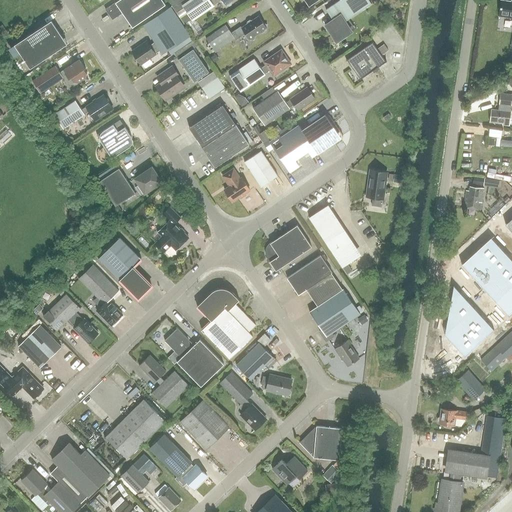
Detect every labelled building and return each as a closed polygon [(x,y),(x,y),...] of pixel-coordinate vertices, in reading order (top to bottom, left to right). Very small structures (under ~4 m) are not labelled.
[(132,28),(165,5),(161,0),(119,0),(115,3),(115,2),(105,9),(112,20),(122,13),(132,28)] [(191,0),(177,10),(186,23),(212,5),(212,6),(218,2),(217,0),(191,0)] [(348,19),(371,3),(368,0),(339,0),(325,10),(332,20),(325,25),(336,42),(356,29),(348,19)] [(511,0),(511,2),(500,0),(498,16),(511,18),(510,20),(511,20),(511,0)] [(152,39),(162,54),(191,35),(174,11),(151,26),(157,35),(152,39)] [(238,30),(242,36),(244,35),(246,39),(252,40),(254,39),(255,36),(259,33),(262,34),(266,31),(267,25),(264,24),(258,16),(238,30)] [(30,69),(60,49),(67,44),(51,21),(14,45),(14,46),(9,49),(19,64),(24,60),(30,69)] [(8,35),(2,25),(0,26),(0,32),(3,38),(8,35)] [(242,36),(238,30),(237,29),(231,33),(225,25),(205,38),(215,52),(234,38),(236,40),(242,36)] [(160,51),(154,42),(149,46),(146,42),(132,52),(140,64),(155,54),(160,51)] [(345,61),(359,80),(386,61),(373,42),(345,61)] [(389,50),(384,44),(378,48),(383,54),(389,50)] [(194,82),(209,72),(193,49),(178,59),(194,82)] [(273,76),(291,64),(281,50),(263,62),(265,65),(260,68),(254,59),(229,76),(240,92),(265,75),(264,74),(269,71),(273,76)] [(74,82),(79,82),(86,78),(86,74),(84,70),(85,69),(81,62),(77,61),(63,70),(63,71),(60,73),(55,66),(32,82),(40,93),(63,78),(62,77),(64,76),(67,74),(70,78),(71,78),(74,82)] [(186,86),(172,67),(156,78),(160,84),(156,87),(165,101),(186,86)] [(210,97),(226,86),(219,75),(203,86),(210,97)] [(261,95),(265,100),(253,108),(264,125),(289,108),(294,105),(298,111),(315,99),(307,87),(290,99),(290,100),(286,103),(278,91),(276,92),(273,87),(261,95)] [(509,126),(511,98),(511,94),(500,93),(498,110),(491,109),(490,122),(501,123),(501,125),(509,126)] [(89,112),(95,121),(113,109),(103,95),(81,110),(75,101),(49,119),(58,133),(84,115),(89,112)] [(189,128),(215,167),(249,144),(223,105),(189,128)] [(299,126),(271,144),(290,172),(298,166),(294,160),(308,151),(312,157),(340,138),(325,115),(302,131),(299,126)] [(118,131),(113,124),(96,135),(104,147),(102,148),(101,150),(99,149),(98,150),(97,151),(97,153),(97,155),(97,157),(98,158),(99,160),(100,161),(101,162),(102,163),(103,160),(104,161),(107,161),(108,161),(110,160),(129,147),(131,145),(132,143),(132,140),(131,137),(124,127),(118,131)] [(473,147),(493,152),(494,146),(475,142),(473,147)] [(261,187),(277,176),(261,151),(244,162),(261,187)] [(115,207),(135,193),(119,168),(99,182),(115,207)] [(152,168),(135,179),(145,193),(161,182),(152,168)] [(244,194),(249,190),(242,178),(240,179),(233,169),(223,176),(230,186),(224,190),(232,202),(239,197),(240,198),(245,195),(244,194)] [(383,199),(387,172),(370,170),(366,197),(383,199)] [(394,174),(393,182),(402,184),(403,176),(394,174)] [(483,185),(498,187),(499,180),(484,178),(483,185)] [(480,210),(483,188),(469,186),(469,191),(466,191),(464,207),(480,210)] [(347,264),(359,256),(326,206),(308,217),(342,268),(347,264)] [(175,250),(188,238),(174,223),(180,218),(170,208),(163,215),(169,221),(158,232),(162,237),(155,244),(164,253),(171,246),(175,250)] [(311,247),(297,225),(270,243),(269,244),(268,245),(267,247),(266,248),(265,250),(265,252),(265,254),(266,255),(266,257),(267,258),(276,271),(311,247)] [(511,260),(491,237),(461,264),(508,316),(511,313),(511,260)] [(138,299),(151,286),(133,267),(141,259),(120,238),(98,259),(138,299)] [(298,295),(331,273),(332,272),(320,255),(287,278),(298,295)] [(347,264),(342,268),(347,275),(352,271),(347,264)] [(93,265),(79,279),(103,304),(96,311),(111,326),(122,315),(111,303),(108,301),(118,291),(93,265)] [(453,285),(444,335),(464,357),(494,330),(453,285)] [(230,359),(253,336),(248,332),(255,325),(235,304),(239,299),(236,295),(232,291),(229,288),(226,287),(222,286),(219,287),(215,288),(197,305),(212,320),(202,330),(230,359)] [(343,289),(317,306),(309,312),(321,329),(319,331),(326,341),(334,336),(332,333),(360,314),(343,289)] [(66,294),(59,301),(43,316),(57,331),(67,321),(74,328),(74,329),(88,343),(98,333),(84,319),(83,320),(76,313),(80,309),(66,294)] [(61,347),(40,325),(18,346),(39,368),(61,347)] [(181,358),(177,362),(201,387),(224,364),(200,339),(194,345),(176,327),(176,328),(177,329),(164,341),(181,358)] [(511,330),(488,353),(481,360),(491,371),(505,358),(508,361),(511,357),(511,330)] [(265,333),(257,341),(259,343),(263,347),(271,340),(265,333)] [(347,366),(359,358),(347,341),(334,349),(340,357),(340,356),(347,366)] [(250,380),(273,357),(263,347),(259,343),(236,365),(250,380)] [(166,407),(188,385),(174,371),(164,381),(160,377),(165,371),(150,355),(139,366),(155,382),(156,381),(160,385),(152,393),(166,407)] [(23,368),(10,380),(21,391),(24,388),(34,398),(36,396),(38,396),(41,393),(42,391),(44,389),(23,368)] [(473,400),(486,389),(469,369),(456,380),(473,400)] [(255,430),(266,419),(251,404),(251,405),(246,400),(252,393),(231,372),(220,383),(240,405),(239,406),(239,408),(243,412),(240,415),(255,430)] [(270,375),(269,378),(263,376),(261,385),(267,386),(266,390),(288,396),(292,380),(270,375)] [(127,459),(165,421),(144,399),(105,438),(127,459)] [(206,449),(229,427),(203,399),(180,422),(206,449)] [(439,417),(437,417),(437,420),(439,421),(438,423),(454,425),(455,418),(465,420),(466,412),(440,408),(439,417)] [(450,451),(447,470),(451,471),(450,481),(443,480),(439,504),(437,504),(436,511),(444,511),(457,511),(462,483),(459,483),(461,472),(497,478),(506,419),(488,416),(482,456),(450,451)] [(339,460),(342,428),(316,426),(299,443),(313,458),(339,460)] [(164,434),(149,448),(177,477),(175,479),(180,485),(185,480),(194,489),(207,476),(196,465),(194,467),(191,464),(192,463),(164,434)] [(58,466),(89,495),(109,475),(85,451),(81,455),(69,443),(52,460),(58,466)] [(157,468),(153,463),(144,454),(132,465),(121,476),(137,493),(149,482),(141,474),(146,469),(151,474),(157,468)] [(287,466),(282,460),(278,463),(276,462),(274,464),(274,467),(272,469),(287,485),(297,476),(300,478),(307,471),(295,458),(287,466)] [(332,483),(341,473),(333,465),(324,475),(332,483)] [(80,503),(89,495),(58,466),(50,473),(59,482),(80,503)] [(71,511),(80,503),(59,482),(51,490),(32,470),(22,480),(36,495),(37,494),(45,502),(48,505),(51,502),(60,511),(71,511)] [(211,488),(222,478),(219,474),(207,483),(211,488)] [(121,482),(105,492),(111,500),(126,491),(121,482)] [(171,510),(181,501),(168,488),(158,498),(171,510)] [(128,495),(119,503),(127,511),(137,503),(128,495)] [(292,511),(276,495),(257,511),(292,511)]
